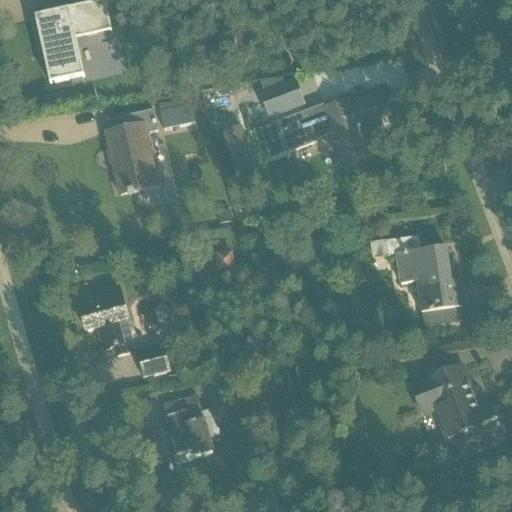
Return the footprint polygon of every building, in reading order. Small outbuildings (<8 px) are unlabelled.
[(51,90),(87,83),(72,13),(67,13),(66,4),(80,0),(52,0),(53,6),(57,5),(60,17),(36,22),(42,46),(44,47),(47,60),(45,61),(51,90)] [(324,110),(260,135),(271,164),(317,147),(316,144),(331,138),(343,169),(370,159),(360,130),(392,119),(383,96),(351,108),(349,103),(325,112),(324,110)] [(119,202),(160,193),(148,139),(157,136),(153,115),(108,125),(110,136),(104,137),(119,202)] [(222,137),(244,205),(259,201),(242,131),(222,137)] [(451,288),(446,253),(421,257),(419,242),(370,248),(372,264),(395,261),(400,290),(417,288),(421,319),(463,313),(459,287),(451,288)] [(231,259),(218,260),(218,274),(232,272),(231,259)] [(130,326),(121,294),(94,300),(97,311),(81,314),(84,326),(86,326),(88,335),(99,334),(105,355),(115,353),(118,362),(128,360),(120,330),(130,326)] [(166,348),(137,356),(144,380),(173,372),(166,348)] [(434,418),(453,466),(503,447),(489,410),(479,414),(463,373),(410,393),(422,423),(434,418)] [(197,400),(161,410),(175,459),(173,460),(176,471),(199,465),(199,462),(215,458),(197,400)]
